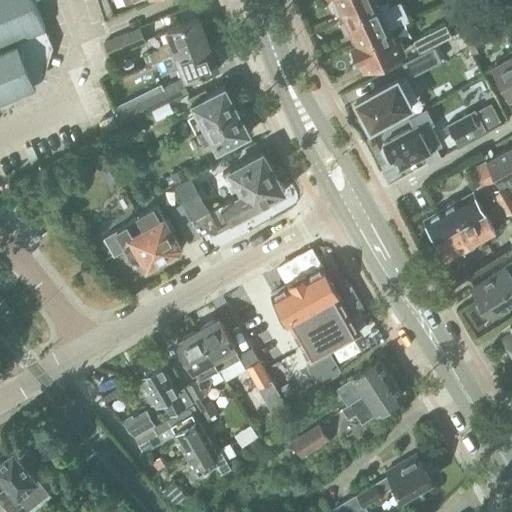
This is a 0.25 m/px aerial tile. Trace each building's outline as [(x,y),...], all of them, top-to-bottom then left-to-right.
[(0,0),(0,97),(44,78),(40,70),(48,46),(44,37),(46,36),(43,28),(44,27),(32,0),(0,0)] [(113,15),(107,0),(98,0),(104,18),(113,15)] [(376,3),(374,0),(334,0),(336,4),(333,7),(337,15),(341,15),(342,18),(376,3)] [(376,3),(342,18),(344,23),(341,25),(345,34),(349,35),(353,43),(387,28),(408,18),(400,0),(398,0),(389,4),(387,0),(385,0),(376,4),(376,3)] [(208,41),(199,17),(166,29),(170,40),(157,45),(158,48),(147,52),(151,63),(161,59),(184,50),(207,41),(208,41)] [(419,51),(451,34),(445,22),(413,40),(419,51)] [(474,23),(460,30),(471,52),(485,45),(474,23)] [(109,56),(144,41),(138,27),(103,42),(109,56)] [(387,28),(353,43),(349,44),(357,61),(359,60),(363,68),(404,50),(399,37),(392,40),(387,28)] [(217,48),(211,50),(208,41),(207,41),(184,50),(161,59),(166,72),(181,67),(185,78),(223,63),(217,48)] [(410,76),(441,59),(433,45),(402,62),(410,76)] [(511,54),(490,67),(507,98),(511,95),(511,54)] [(189,91),(181,77),(136,100),(143,114),(189,91)] [(369,128),(409,106),(395,79),(356,100),(361,110),(360,110),(362,114),(361,117),(364,123),(367,124),(369,128)] [(194,129),(236,108),(236,107),(238,101),(235,96),(230,95),(224,85),(209,93),(206,87),(188,96),(195,111),(187,115),(194,129)] [(156,119),(174,111),(170,102),(152,110),(156,119)] [(474,111),(473,109),(446,124),(456,143),(484,129),(500,120),(491,102),(474,111)] [(236,108),(194,129),(202,145),(211,141),(215,150),(249,133),(244,123),(246,116),(243,111),(237,110),(236,108)] [(106,129),(117,125),(112,114),(101,119),(106,129)] [(416,125),(385,141),(379,149),(384,158),(393,159),(397,168),(429,151),(416,125)] [(511,145),(486,161),(495,177),(498,182),(499,182),(501,186),(504,184),(506,185),(511,194),(511,193),(511,145)] [(93,159),(102,172),(116,163),(107,150),(93,159)] [(262,152),(222,173),(234,196),(273,174),(272,172),(274,172),(275,168),(272,163),(269,161),(267,162),(262,152)] [(495,177),(486,161),(469,170),(478,186),(487,182),(495,177)] [(174,182),(187,175),(184,168),(171,175),(174,182)] [(273,174),(234,196),(220,204),(207,210),(200,214),(193,218),(190,219),(190,220),(201,240),(232,224),(229,219),(274,196),(277,197),(282,194),(283,188),(281,183),(278,183),(273,174)] [(190,177),(175,185),(193,218),(200,214),(207,210),(190,177)] [(504,184),(501,186),(492,191),(497,202),(511,194),(506,185),(504,184)] [(150,186),(140,192),(143,198),(153,192),(150,186)] [(459,224),(483,210),(473,192),(424,220),(435,238),(459,224)] [(511,193),(511,194),(497,202),(498,202),(483,210),(459,224),(466,238),(465,243),(466,244),(494,228),(490,221),(503,213),(511,208),(511,193)] [(182,204),(172,209),(180,225),(190,220),(190,219),(182,204)] [(137,215),(138,217),(162,258),(165,257),(169,257),(176,253),(177,250),(178,245),(171,232),(173,230),(173,225),(170,219),(166,217),(163,219),(155,205),(137,215)] [(160,262),(161,259),(162,258),(138,217),(116,230),(134,261),(139,258),(145,268),(149,266),(153,266),(160,262)] [(466,238),(459,224),(435,238),(445,256),(466,244),(465,243),(466,238)] [(511,241),(509,243),(511,248),(511,261),(472,287),(491,316),(511,301),(511,241)] [(353,320),(339,296),(340,296),(329,276),(330,273),(326,266),(323,265),(322,264),(307,272),(307,271),(286,283),(286,284),(272,292),(310,360),(328,350),(322,338),(353,320)] [(233,345),(218,317),(197,328),(219,367),(239,357),(232,346),(233,345)] [(219,367),(197,328),(176,340),(191,368),(192,368),(197,378),(183,386),(193,402),(194,403),(195,403),(204,418),(214,413),(217,411),(206,392),(208,391),(212,379),(208,373),(219,367)] [(330,353),(308,366),(319,385),(340,369),(330,353)] [(350,402),(390,375),(379,358),(339,385),(350,402)] [(260,360),(247,368),(274,414),(287,407),(260,360)] [(183,386),(175,390),(160,363),(140,375),(157,405),(162,402),(166,409),(169,415),(184,406),(185,407),(193,402),(183,386)] [(359,417),(359,416),(362,420),(375,411),(376,412),(403,394),(390,375),(350,402),(342,407),(348,415),(355,411),(359,417)] [(304,398),(316,388),(311,382),(299,392),(304,398)] [(193,402),(185,407),(185,408),(167,418),(174,430),(172,432),(182,449),(206,436),(191,410),(189,406),(194,403),(193,402)] [(156,425),(148,410),(133,417),(132,415),(122,420),(135,437),(137,435),(154,426),(156,425)] [(319,424),(292,441),(301,455),(327,437),(319,424)] [(144,449),(162,439),(154,426),(137,435),(144,449)] [(206,436),(182,449),(194,470),(190,472),(192,478),(214,465),(219,474),(231,467),(226,458),(221,450),(215,453),(206,436)] [(226,458),(235,453),(229,442),(220,448),(221,450),(226,458)] [(0,450),(0,476),(7,486),(0,491),(0,501),(8,511),(12,511),(24,504),(31,511),(53,495),(23,458),(27,453),(20,444),(13,449),(12,448),(9,450),(2,449),(0,450)] [(381,494),(394,486),(401,498),(403,497),(408,505),(423,496),(418,487),(432,479),(430,475),(432,474),(426,464),(424,465),(417,453),(385,471),(388,475),(328,511),(327,511),(366,511),(367,511),(364,506),(381,495),(381,494)]
